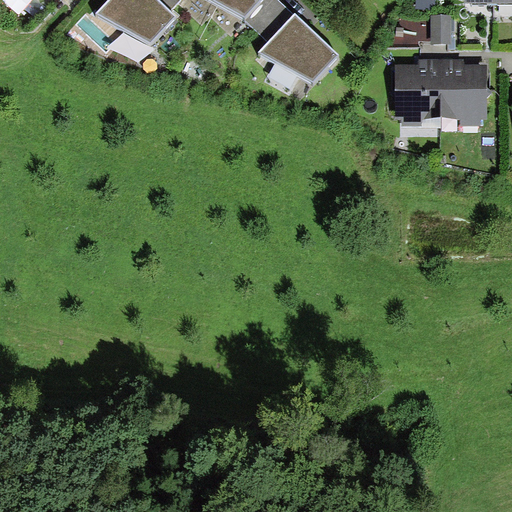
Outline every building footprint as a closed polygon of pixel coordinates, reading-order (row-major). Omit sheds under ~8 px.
[(176,22),(153,0),(115,0),(99,18),(151,48),(176,22)] [(262,0),(206,0),(244,19),(262,0)] [(437,0),(417,0),(417,9),(436,11),(437,0)] [(451,15),(431,16),(432,44),(451,44),(451,15)] [(339,61),(296,19),(262,56),(315,87),(339,61)] [(420,66),(396,66),(396,119),(402,119),(402,127),(425,127),(425,119),(459,119),(459,126),(482,126),(482,119),(486,119),(486,66),(464,66),(464,60),(456,60),(427,60),(420,60),(420,66)]
